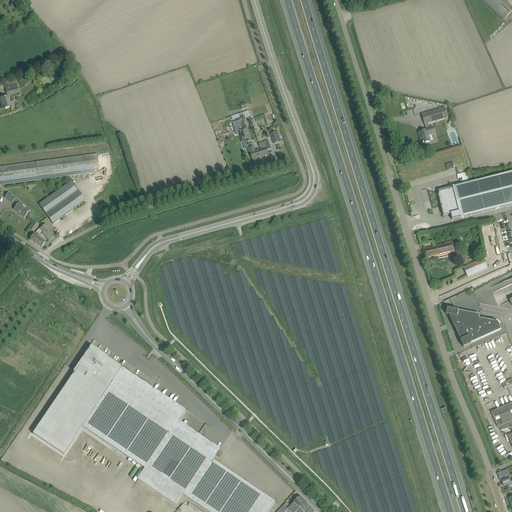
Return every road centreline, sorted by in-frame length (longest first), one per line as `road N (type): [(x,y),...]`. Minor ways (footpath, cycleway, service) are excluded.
road 1 (motorway): [(287,0),(450,511)]
road 2 (motorway): [(464,511),(305,0)]
road 3 (residential): [(490,471),(336,0)]
road 4 (secondary): [(178,237),(302,202),(313,187),(254,0)]
road 5 (tertiary): [(323,510),(139,329)]
road 6 (residential): [(40,258),(115,217),(278,167)]
